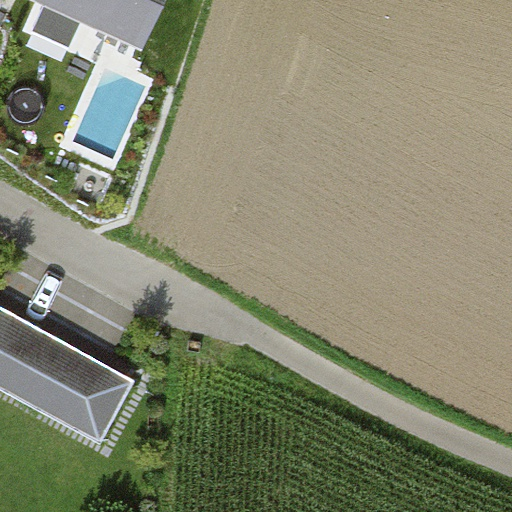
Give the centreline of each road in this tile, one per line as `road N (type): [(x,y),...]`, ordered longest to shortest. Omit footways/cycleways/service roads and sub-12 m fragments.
road 1 (track): [(255,334),(511,472)]
road 2 (residential): [(0,205),(255,334)]
